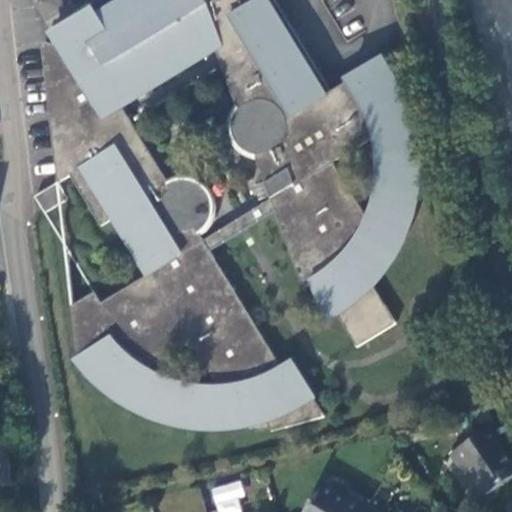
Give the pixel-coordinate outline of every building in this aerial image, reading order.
[(239,426),(252,424),(265,421),(282,423),(285,428),(324,417),(314,398),(315,397),(294,363),(282,369),(211,251),(276,211),(311,283),(304,288),(327,324),(340,316),(358,346),(398,323),(386,304),(381,307),(369,289),(375,286),(385,273),(394,259),(402,245),(409,230),(414,214),(417,198),(420,182),(420,165),(420,149),(417,132),(413,117),(408,101),(401,86),(392,72),(383,58),(348,78),(350,81),(327,95),(268,0),(122,0),(97,15),(91,5),(79,12),(86,24),(74,31),(70,24),(62,29),(62,28),(57,31),(52,33),(57,41),(52,44),(51,43),(50,42),(48,42),(47,42),(46,43),(44,44),(43,46),(59,182),(72,175),(102,225),(114,219),(148,275),(103,303),(96,292),(73,305),(77,338),(85,353),(79,357),(83,364),(80,366),(90,376),(100,386),(110,394),(122,401),(133,408),(146,414),(158,419),(172,423),(185,426),(198,427),(212,428),(225,428),(239,426)] [(86,24),(79,12),(55,27),(57,31),(62,28),(62,29),(70,24),(74,31),(86,24)] [(507,109),(499,69),(486,71),(495,111),(507,109)] [(70,199),(59,182),(35,196),(46,213),(70,199)] [(386,304),(375,286),(369,289),(381,307),(386,304)] [(85,353),(77,338),(79,357),(85,353)] [(285,428),(282,423),(265,421),(271,431),(285,428)] [(505,443),(494,426),(484,433),(491,444),(500,445),(505,443)] [(511,476),(511,462),(500,445),(491,444),(484,433),(452,454),(464,473),(471,468),(487,494),(511,476)] [(0,484),(10,483),(6,446),(0,446),(0,484)] [(209,488),(216,511),(245,511),(247,511),(238,480),(209,488)] [(364,511),(370,504),(350,492),(346,499),(323,485),(318,491),(309,485),(301,498),(311,503),(306,511),(364,511)]
